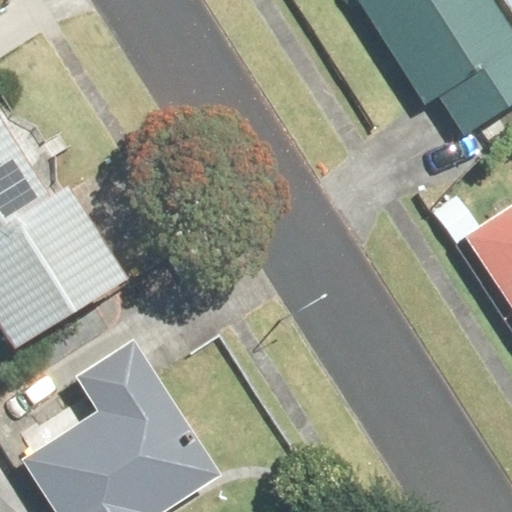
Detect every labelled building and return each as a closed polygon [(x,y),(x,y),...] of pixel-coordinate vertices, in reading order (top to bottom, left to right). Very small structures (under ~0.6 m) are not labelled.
[(511,75),(463,0),(341,0),(411,108),(421,101),(444,138),(511,93),(511,75)] [(511,0),(481,0),(511,43),(511,0)] [(0,121),(0,352),(104,287),(0,121)] [(462,193),(424,222),(511,338),(511,206),(486,226),(462,193)] [(74,412),(0,462),(0,467),(30,511),(164,511),(163,509),(205,481),(112,344),(54,383),(74,412)] [(0,405),(39,377),(17,348),(0,360),(0,405)]
